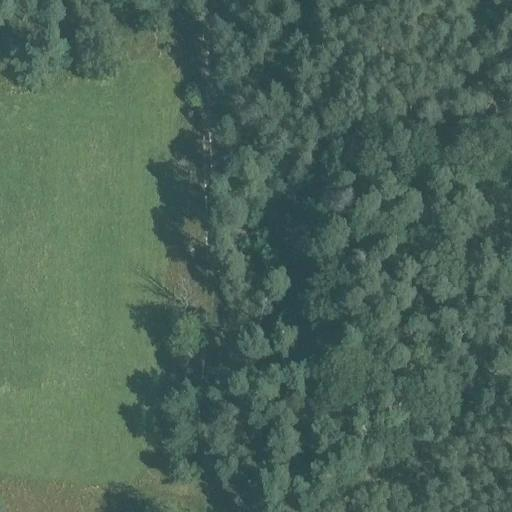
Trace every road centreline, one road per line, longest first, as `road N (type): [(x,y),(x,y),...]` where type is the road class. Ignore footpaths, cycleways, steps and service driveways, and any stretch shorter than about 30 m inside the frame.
road 1 (track): [(202,0),(215,511)]
road 2 (track): [(206,153),(511,164)]
